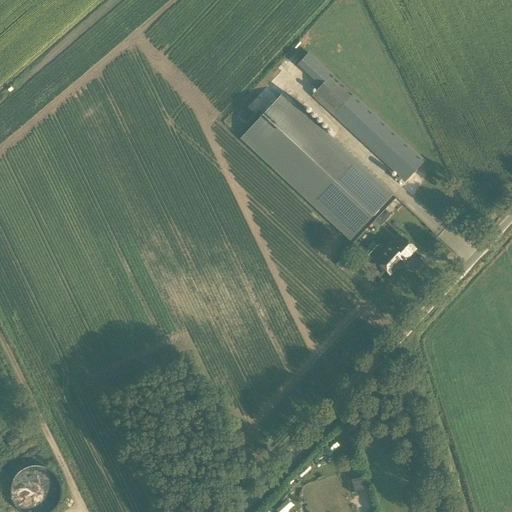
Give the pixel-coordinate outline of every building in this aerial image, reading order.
[(349,241),(372,217),(381,207),(392,195),(322,129),(221,36),(196,62),(192,58),(188,63),(192,67),(178,82),(349,241)] [(405,182),(424,161),(332,74),(308,52),(296,65),(319,87),(312,95),(405,182)] [(384,210),(372,224),(374,225),(377,228),(380,225),(381,226),(391,215),(384,210)] [(415,250),(402,238),(393,248),(389,245),(374,261),(389,275),(400,263),(402,264),(415,250)] [(10,474),(19,511),(20,511),(61,502),(52,464),(10,474)] [(351,494),(368,488),(364,476),(347,482),(351,494)] [(278,511),(280,511),(290,505),(287,501),(276,509),(278,511)]
